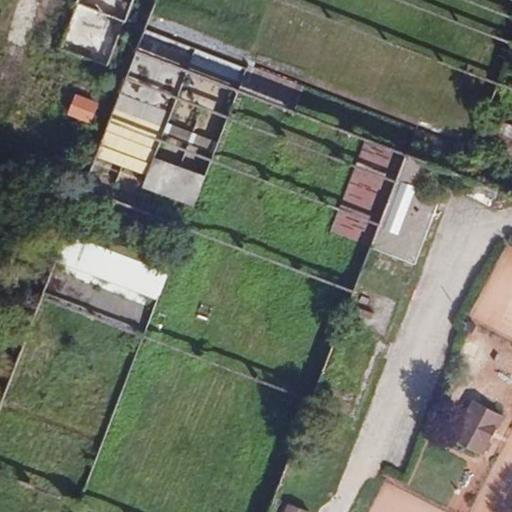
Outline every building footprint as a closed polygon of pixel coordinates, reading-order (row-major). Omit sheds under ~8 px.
[(81,0),(72,30),(111,42),(125,0),(81,0)] [(198,204),(208,173),(156,156),(146,187),(198,204)] [(346,195),(367,203),(378,172),(357,165),(346,195)] [(404,232),(415,183),(402,180),(391,229),(404,232)] [(353,238),(362,214),(340,206),(332,231),(353,238)] [(64,265),(165,294),(174,264),(72,235),(64,265)] [(511,393),(511,391),(494,387),(476,419),(498,425),(511,393)] [(322,511),(329,494),(305,484),(293,511),(322,511)]
